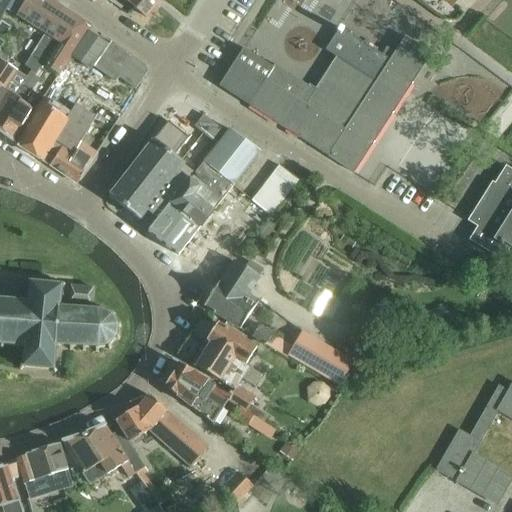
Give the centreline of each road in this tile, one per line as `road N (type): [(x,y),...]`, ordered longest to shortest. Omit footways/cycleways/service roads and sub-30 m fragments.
road 1 (residential): [(0,452),(120,400),(156,357),(169,322),(170,294),(160,275),(80,208)]
road 2 (residential): [(80,208),(171,70)]
road 3 (residential): [(171,70),(72,0)]
